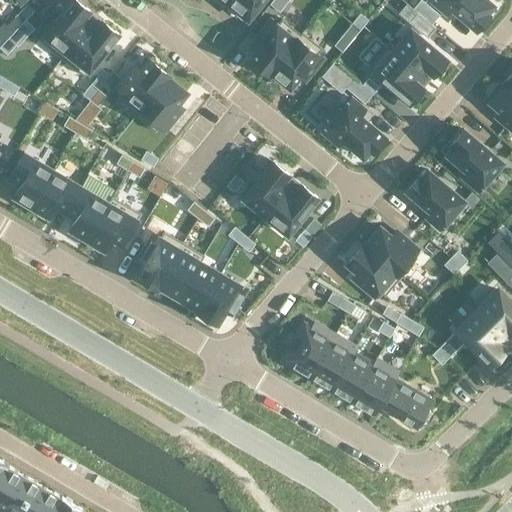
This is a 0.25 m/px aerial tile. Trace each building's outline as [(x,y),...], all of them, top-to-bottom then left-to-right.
[(49,16),(38,30),(44,34),(39,40),(62,58),(93,19),(87,14),(90,10),(77,0),(71,0),(55,21),(49,16)] [(230,0),(228,3),(231,5),(229,8),(242,18),(244,16),(245,17),(248,19),(262,0),(230,0)] [(434,0),(433,2),(447,14),(451,8),(477,30),(490,15),(487,12),(493,5),(487,0),(434,0)] [(27,3),(18,13),(25,20),(34,10),(27,3)] [(427,7),(421,14),(431,23),(438,16),(427,7)] [(360,13),(351,23),(359,29),(367,19),(360,13)] [(421,14),(415,22),(425,30),(431,23),(421,14)] [(93,19),(62,58),(85,76),(119,33),(103,20),(99,24),(93,19)] [(258,48),(249,58),(269,74),(271,73),(270,72),(296,39),(271,19),(252,43),(258,48)] [(25,20),(0,46),(0,47),(7,54),(16,44),(18,45),(34,28),(25,20)] [(410,28),(392,50),(424,78),(429,72),(433,75),(447,59),(410,28)] [(296,39),(270,72),(271,73),(290,88),(298,77),(304,82),(323,58),(297,37),(296,39)] [(386,45),(367,67),(409,103),(423,87),(419,84),(424,78),(392,50),(386,45)] [(123,80),(117,88),(123,93),(119,97),(138,112),(167,76),(168,77),(170,75),(150,58),(139,71),(134,67),(123,80)] [(511,70),(503,81),(505,83),(504,84),(511,90),(511,70)] [(138,112),(135,115),(155,131),(159,126),(165,130),(182,109),(177,104),(187,92),(168,77),(167,76),(138,112)] [(368,77),(362,84),(372,93),(378,86),(368,77)] [(7,80),(2,88),(14,95),(19,87),(7,80)] [(91,83),(83,94),(90,100),(99,89),(91,83)] [(499,83),(488,96),(491,99),(489,101),(502,112),(497,117),(511,130),(511,90),(504,84),(502,86),(499,83)] [(362,84),(356,91),(366,100),(372,93),(362,84)] [(99,89),(90,100),(98,106),(106,95),(99,89)] [(351,98),(322,132),(338,145),(342,139),(363,157),(369,149),(372,152),(385,136),(360,115),(365,109),(351,98)] [(68,117),(63,126),(74,132),(79,124),(68,117)] [(79,124),(74,132),(86,139),(91,130),(79,124)] [(453,146),(446,154),(467,171),(462,177),(478,190),(502,162),(463,128),(450,144),(453,146)] [(146,151),(141,159),(153,166),(158,158),(146,151)] [(23,153),(8,180),(19,187),(13,197),(30,206),(51,169),(23,153)] [(121,155),(116,164),(127,170),(132,162),(121,155)] [(273,161),(243,198),(265,216),(292,182),(286,178),(289,174),(273,161)] [(132,162),(127,170),(138,177),(143,169),(132,162)] [(51,169),(30,206),(48,217),(54,207),(64,213),(80,186),(51,169)] [(418,175),(405,190),(431,212),(426,217),(439,228),(463,200),(428,170),(421,177),(418,175)] [(235,174),(227,184),(235,191),(243,180),(235,174)] [(292,182),(265,216),(288,234),(317,197),(301,184),(298,187),(292,182)] [(80,186),(64,213),(75,219),(69,230),(86,240),(108,203),(107,202),(80,186)] [(193,202),(187,210),(197,218),(203,210),(193,202)] [(108,203),(86,240),(104,250),(110,240),(121,247),(137,220),(108,203)] [(203,210),(197,218),(207,226),(214,218),(203,210)] [(364,244),(364,245),(401,277),(417,258),(413,254),(418,249),(397,231),(392,236),(380,226),(364,244)] [(234,227),(228,235),(238,243),(244,235),(234,227)] [(304,229),(295,239),(303,245),(311,235),(304,229)] [(144,263),(137,277),(157,288),(158,286),(180,250),(153,234),(138,259),(144,263)] [(244,235),(238,243),(248,251),(255,243),(244,235)] [(362,243),(345,262),(358,273),(353,278),(374,296),(379,291),(384,296),(401,277),(364,245),(364,244),(362,243)] [(180,250),(158,286),(198,310),(220,273),(180,250)] [(457,250),(451,256),(460,266),(467,259),(457,250)] [(451,256),(444,264),(453,273),(460,266),(451,256)] [(198,310),(197,312),(217,324),(225,311),(231,314),(246,289),(220,273),(198,310)] [(511,304),(497,289),(477,309),(507,340),(511,334),(511,304)] [(342,297),(337,306),(348,312),(353,303),(342,297)] [(353,303),(348,312),(360,319),(365,310),(353,303)] [(477,309),(457,330),(490,364),(505,349),(501,346),(507,340),(477,309)] [(400,312),(395,321),(407,327),(412,319),(400,312)] [(412,319),(407,327),(418,334),(423,326),(412,319)] [(383,321),(378,330),(389,337),(395,328),(383,321)] [(290,348),(283,360),(309,375),(333,335),(313,323),(310,328),(304,338),(296,351),(290,348)] [(333,335),(309,375),(331,389),(353,353),(356,349),(333,335)] [(446,341),(439,347),(449,357),(455,350),(446,341)] [(439,347),(432,354),(442,364),(449,357),(439,347)] [(353,353),(331,389),(351,400),(372,364),(353,353)] [(372,364),(351,400),(373,413),(379,403),(394,379),(397,373),(375,360),(372,364)] [(394,379),(379,403),(419,427),(430,408),(428,408),(432,401),(394,379)] [(7,464),(0,475),(0,508),(4,511),(25,476),(7,465),(8,465),(7,464)] [(25,476),(4,511),(5,511),(28,511),(44,487),(25,476)] [(44,487),(28,511),(53,511),(63,497),(62,497),(44,487)] [(63,497),(53,511),(79,511),(81,508),(63,497)]
